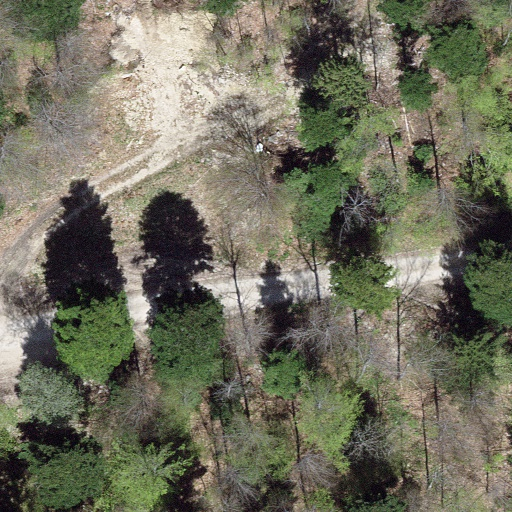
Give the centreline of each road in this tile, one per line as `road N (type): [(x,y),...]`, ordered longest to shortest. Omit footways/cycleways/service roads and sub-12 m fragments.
road 1 (track): [(511,254),(0,334)]
road 2 (track): [(0,276),(20,251),(169,151),(292,96),(378,0)]
